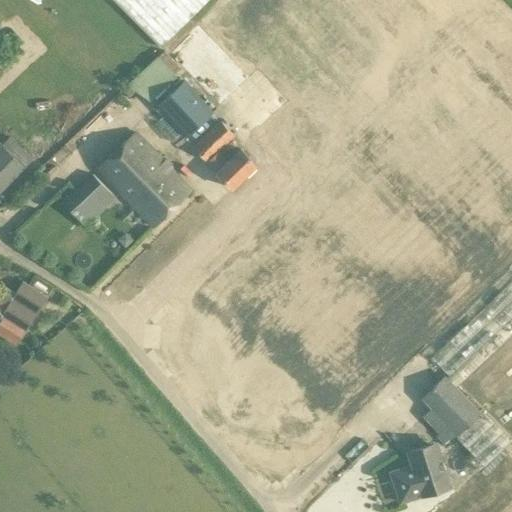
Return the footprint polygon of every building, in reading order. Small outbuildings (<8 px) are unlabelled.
[(111,0),(159,48),(207,0),(111,0)] [(199,21),(169,51),(223,106),(253,77),(199,21)] [(131,82),(149,100),(176,72),(159,55),(131,82)] [(211,112),(183,81),(156,108),(183,138),(211,112)] [(192,149),(231,190),(255,166),(239,150),(225,163),(215,152),(231,136),(219,124),(192,149)] [(95,169),(152,227),(189,191),(133,133),(95,169)] [(0,191),(23,169),(0,146),(0,191)] [(113,198),(90,174),(60,202),(84,227),(113,198)] [(313,271),(293,250),(257,284),(277,306),(313,271)] [(417,252),(394,274),(427,308),(450,285),(417,252)] [(35,277),(28,287),(22,283),(15,294),(3,286),(0,289),(0,321),(0,322),(0,321),(0,335),(17,346),(47,299),(53,289),(41,281),(35,277)] [(419,399),(455,434),(479,412),(443,375),(419,399)] [(410,465),(405,467),(388,472),(398,503),(448,487),(436,447),(428,450),(426,445),(405,451),(410,465)]
